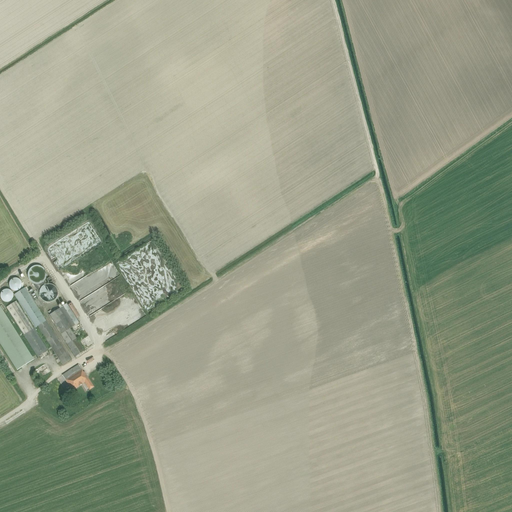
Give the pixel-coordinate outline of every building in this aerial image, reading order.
[(117,266),(152,243),(152,244),(154,243),(151,239),(115,262),(117,266)] [(45,272),(45,271),(44,270),(44,269),(43,268),(42,268),(42,267),(41,267),(40,267),(40,266),(39,266),(38,266),(37,266),(36,266),(35,266),(34,266),(33,266),(33,267),(32,267),(31,268),(30,269),(29,269),(29,270),(29,271),(28,271),(28,272),(28,273),(28,274),(27,274),(27,275),(28,276),(28,277),(28,278),(28,279),(29,280),(30,281),(30,282),(31,282),(32,283),(33,283),(34,284),(35,284),(36,284),(37,284),(38,284),(39,284),(40,284),(41,283),(42,283),(42,282),(43,282),(43,281),(44,281),(44,280),(45,279),(45,278),(46,277),(46,276),(46,275),(46,274),(46,273),(45,272)] [(9,287),(9,288),(10,288),(10,289),(11,290),(12,290),(12,291),(13,291),(14,291),(16,291),(17,291),(18,291),(19,290),(20,290),(20,289),(21,288),(21,287),(22,286),(22,285),(22,284),(22,283),(21,283),(21,282),(21,281),(20,281),(20,280),(19,279),(18,279),(17,278),(16,278),(15,278),(14,278),(13,279),(12,279),(11,280),(10,280),(10,281),(9,282),(9,283),(9,284),(9,285),(9,286),(9,287)] [(39,296),(40,296),(40,297),(40,298),(41,299),(42,300),(43,301),(44,302),(45,302),(46,302),(47,303),(48,303),(49,303),(50,303),(50,302),(51,302),(52,302),(53,302),(53,301),(54,301),(55,300),(56,299),(56,298),(57,297),(57,296),(57,295),(58,294),(58,293),(58,292),(57,291),(57,290),(57,289),(56,288),(55,287),(54,286),(53,286),(53,285),(52,285),(51,285),(50,284),(49,284),(48,284),(47,284),(46,284),(46,285),(45,285),(44,285),(43,286),(42,287),(41,287),(41,288),(40,289),(40,290),(39,291),(39,292),(39,293),(39,294),(39,295),(39,296)] [(35,328),(38,326),(63,365),(71,360),(25,288),(14,295),(35,328)] [(32,289),(28,292),(34,301),(38,299),(32,289)] [(1,298),(1,299),(2,300),(3,301),(4,301),(5,302),(6,302),(7,302),(8,302),(9,301),(10,301),(11,300),(12,299),(12,298),(13,297),(13,296),(13,295),(13,294),(12,293),(12,292),(11,292),(11,291),(10,291),(9,290),(8,290),(7,290),(6,290),(5,290),(4,290),(3,290),(3,291),(2,291),(2,292),(1,292),(1,293),(1,294),(0,294),(0,295),(0,296),(0,297),(1,298)] [(7,307),(38,357),(47,351),(16,301),(7,307)] [(49,315),(76,356),(84,351),(70,329),(79,323),(67,304),(49,315)] [(0,306),(0,343),(17,370),(34,360),(0,306)] [(79,365),(62,375),(72,391),(85,383),(89,390),(94,387),(84,372),(83,372),(79,365)]
